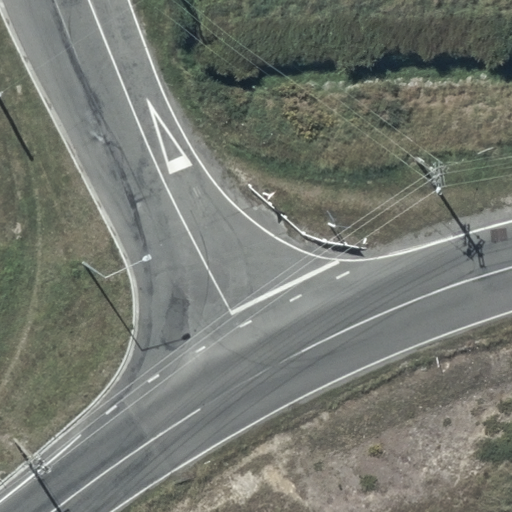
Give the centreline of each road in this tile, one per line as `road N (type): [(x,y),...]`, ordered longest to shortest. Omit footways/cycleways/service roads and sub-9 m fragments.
road 1 (unclassified): [(256,374),(89,0)]
road 2 (tertiary): [(256,374),(421,298),(511,268)]
road 3 (tertiary): [(53,511),(256,374)]
